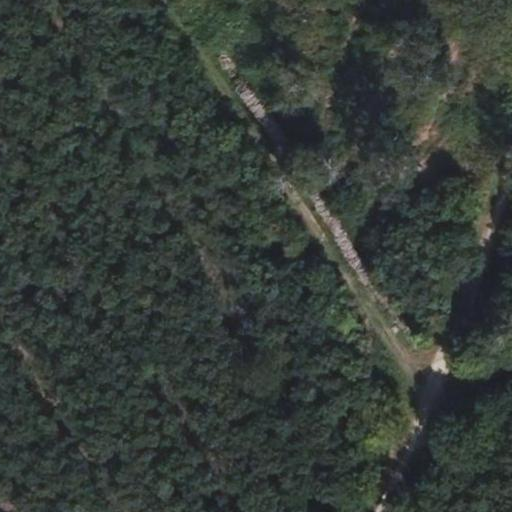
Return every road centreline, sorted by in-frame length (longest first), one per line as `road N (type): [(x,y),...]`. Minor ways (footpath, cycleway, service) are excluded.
road 1 (track): [(189,0),(511,504)]
road 2 (unknown): [(386,511),(446,396),(511,197)]
road 3 (track): [(280,511),(511,351)]
